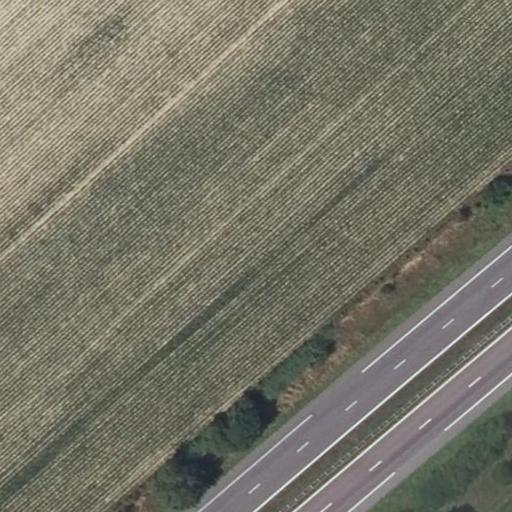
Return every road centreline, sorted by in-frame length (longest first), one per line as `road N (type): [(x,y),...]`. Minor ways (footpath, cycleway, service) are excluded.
road 1 (motorway): [(511,270),(223,511)]
road 2 (motorway): [(320,511),(511,351)]
